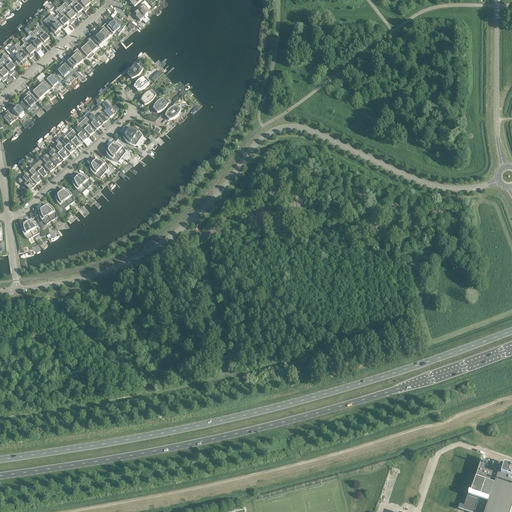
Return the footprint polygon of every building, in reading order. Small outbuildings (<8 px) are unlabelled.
[(69,0),(72,3),(68,7),(76,16),(78,19),(81,16),(79,13),(83,10),(75,1),(74,0),(69,0)] [(76,0),(75,1),(83,10),(85,12),(88,10),(86,7),(90,4),(86,0),(76,0)] [(142,4),(133,11),(137,16),(136,17),(140,22),(143,20),(146,24),(150,20),(147,16),(148,15),(147,15),(148,15),(150,15),(151,15),(151,14),(151,13),(151,12),(150,11),(149,11),(148,12),(147,11),(148,11),(151,8),(145,1),(142,4)] [(65,9),(61,13),(69,22),(71,25),(74,22),(72,20),(76,16),(68,7),(65,3),(62,6),(65,9)] [(58,15),(54,19),(62,28),(64,31),(67,28),(65,26),(69,22),(61,13),(57,8),(57,9),(57,10),(55,12),(58,15)] [(58,32),(62,28),(54,19),(51,15),(48,18),(51,21),(47,25),(57,37),(60,34),(58,32)] [(110,25),(108,22),(105,25),(113,35),(115,33),(118,35),(125,26),(115,19),(114,21),(110,25)] [(113,35),(105,25),(102,28),(104,30),(100,34),(106,41),(113,35)] [(36,29),(32,33),(34,36),(42,45),(44,48),(47,45),(45,42),(49,39),(38,26),(35,29),(36,29)] [(29,36),(25,39),(27,42),(35,51),(37,54),(40,51),(38,49),(42,45),(34,36),(32,33),(31,32),(28,35),(29,36)] [(108,43),(106,41),(100,34),(96,37),(94,35),(91,37),(99,47),(102,45),(103,46),(105,46),(108,43)] [(100,48),(99,47),(91,37),(88,40),(90,42),(86,46),(92,53),(98,48),(99,49),(100,48)] [(20,48),(28,57),(30,60),(33,57),(31,55),(35,51),(27,42),(25,39),(24,38),(21,41),(24,44),(20,48)] [(14,47),(10,51),(23,66),(26,63),(24,61),(28,57),(20,48),(16,43),(16,44),(16,45),(14,47)] [(94,55),(92,53),(86,46),(82,49),(80,47),(77,50),(85,59),(88,57),(89,58),(91,58),(94,55)] [(85,59),(77,50),(74,52),(76,55),(72,58),(78,65),(85,59)] [(5,61),(0,65),(8,74),(10,77),(13,74),(11,71),(15,68),(10,62),(8,59),(6,57),(4,55),(2,57),(5,61)] [(78,65),(72,58),(68,62),(66,59),(63,62),(71,72),(78,65)] [(71,72),(63,62),(60,65),(62,67),(58,71),(64,78),(71,72)] [(0,78),(1,80),(3,83),(6,80),(4,78),(8,74),(0,65),(0,64),(0,78)] [(128,74),(128,75),(132,79),(134,79),(135,78),(137,77),(138,76),(139,75),(140,74),(141,72),(142,71),(143,70),(143,69),(139,65),(137,65),(136,66),(134,67),(133,68),(132,69),(130,70),(129,71),(129,73),(128,74)] [(160,71),(152,80),(154,83),(163,74),(160,71)] [(56,72),(52,76),(48,80),(46,77),(43,80),(51,90),(61,81),(57,76),(59,75),(56,72)] [(136,84),(135,86),(134,88),(138,92),(139,92),(140,91),(142,91),(143,90),(144,89),(146,88),(147,86),(148,85),(149,84),(149,82),(145,77),(143,78),(142,79),(140,79),(139,80),(138,82),(137,83),(136,84)] [(51,90),(43,80),(40,83),(42,85),(38,88),(44,96),(51,90)] [(44,96),(38,88),(34,92),(32,90),(29,92),(37,102),(44,96)] [(142,97),(141,99),(141,101),(145,106),(145,105),(147,105),(148,104),(150,103),(151,102),(152,101),(154,100),(154,98),(155,97),(156,95),(152,91),(150,91),(148,92),(147,93),(146,94),(144,95),(143,96),(142,97)] [(37,102),(29,92),(26,95),(28,97),(21,103),(27,111),(37,102)] [(155,105),(154,107),(153,109),(157,113),(158,113),(159,113),(161,112),(162,111),(164,110),(165,109),(166,108),(167,106),(168,105),(169,103),(164,99),(163,99),(161,100),(160,101),(158,102),(157,103),(156,104),(155,105)] [(106,101),(100,106),(98,104),(97,105),(110,118),(110,119),(111,118),(112,117),(113,117),(114,116),(113,114),(116,112),(116,113),(117,112),(111,106),(111,105),(111,104),(111,103),(111,102),(110,102),(110,101),(109,101),(109,100),(108,100),(107,100),(106,100),(105,100),(106,101)] [(110,118),(97,105),(96,106),(98,107),(92,113),(103,125),(104,124),(105,123),(106,123),(107,122),(106,120),(109,118),(110,119),(110,118)] [(12,107),(9,110),(17,120),(24,113),(18,106),(14,110),(12,107)] [(168,112),(167,113),(166,115),(165,116),(169,121),(171,120),(173,119),(175,118),(176,117),(178,116),(179,114),(180,112),(181,111),(177,106),(175,107),(173,107),(172,108),(170,109),(169,110),(168,111),(168,112)] [(17,120),(9,110),(5,113),(7,115),(3,119),(10,126),(17,120)] [(90,112),(91,113),(86,119),(97,131),(98,130),(99,129),(100,129),(101,128),(99,126),(102,124),(103,125),(92,113),(91,111),(90,112)] [(83,118),(85,120),(79,125),(90,137),(91,136),(92,136),(93,135),(94,134),(93,132),(96,130),(97,131),(86,119),(84,117),(83,118)] [(77,124),(78,126),(72,131),(83,143),(84,142),(85,142),(87,141),(87,140),(86,139),(89,136),(90,137),(79,125),(77,123),(77,124)] [(131,128),(129,131),(127,133),(139,142),(143,137),(142,136),(142,135),(141,133),(139,132),(138,131),(137,130),(135,129),(134,129),(131,128)] [(70,130),(71,132),(66,137),(77,149),(78,148),(79,148),(80,147),(81,146),(79,145),(82,142),(83,143),(72,131),(71,129),(70,130)] [(139,142),(127,133),(125,136),(123,139),(125,141),(127,142),(128,144),(129,144),(131,145),(132,146),(134,146),(136,147),(139,142)] [(63,136),(65,138),(59,143),(70,155),(71,154),(72,154),(73,153),(74,152),(73,151),(76,148),(77,149),(66,137),(64,135),(63,136)] [(57,142),(58,144),(52,149),(63,161),(64,161),(64,160),(65,160),(66,159),(67,158),(66,157),(69,154),(70,155),(59,143),(57,141),(57,142)] [(112,146),(110,149),(122,158),(125,160),(128,155),(127,151),(125,152),(125,151),(124,150),(123,149),(122,147),(120,146),(119,145),(118,145),(116,144),(114,143),(112,146)] [(50,148),(51,150),(46,155),(57,167),(59,166),(60,165),(61,164),(60,163),(62,160),(63,161),(52,149),(51,147),(50,148)] [(109,151),(106,154),(107,155),(108,156),(109,158),(110,159),(112,160),(113,161),(115,161),(116,162),(118,162),(121,164),(125,160),(122,158),(110,149),(109,151)] [(43,154),(45,156),(39,161),(50,173),(51,173),(52,172),(53,171),(54,171),(54,170),(53,169),(56,166),(57,167),(46,155),(44,153),(43,154)] [(98,159),(96,162),(94,164),(105,174),(109,169),(108,167),(107,166),(106,165),(105,163),(104,162),(103,161),(101,160),(98,159)] [(37,160),(38,162),(32,167),(43,179),(44,179),(45,178),(46,177),(47,176),(46,175),(49,172),(50,173),(39,161),(37,160)] [(105,174),(94,164),(89,168),(91,171),(92,173),(93,174),(94,175),(96,176),(97,177),(99,178),(100,178),(105,174)] [(30,166),(31,168),(26,173),(37,185),(38,185),(39,184),(40,183),(41,182),(40,181),(42,178),(43,179),(32,167),(31,166),(30,166)] [(23,172),(25,174),(19,179),(19,180),(19,181),(19,182),(19,183),(20,184),(21,184),(21,185),(22,185),(23,185),(24,185),(27,189),(29,191),(30,191),(31,191),(32,190),(33,190),(33,189),(34,188),(33,187),(36,184),(37,185),(26,173),(24,172),(23,172)] [(82,175),(79,177),(77,179),(87,190),(92,186),(91,184),(90,183),(90,181),(89,180),(87,178),(86,177),(85,176),(82,175)] [(87,190),(77,179),(72,183),(74,186),(75,188),(76,189),(77,190),(78,192),(79,192),(81,193),(83,194),(87,190)] [(66,190),(63,192),(60,194),(69,206),(74,202),(74,200),(73,199),(73,197),(72,196),(71,195),(70,193),(68,192),(66,190)] [(69,206),(60,194),(55,198),(57,201),(57,203),(58,204),(59,206),(60,207),(62,208),(63,209),(65,210),(69,206)] [(49,206),(46,208),(44,209),(52,222),(57,218),(57,216),(56,215),(56,213),(55,212),(54,210),(53,209),(52,208),(49,206)] [(52,222),(44,209),(38,213),(39,216),(40,218),(41,219),(42,221),(43,222),(44,223),(45,224),(47,225),(52,222)] [(32,221),(29,223),(27,224),(34,237),(39,234),(39,232),(39,231),(38,229),(38,228),(37,226),(36,225),(35,223),(32,221)] [(34,237),(27,224),(21,227),(22,231),(22,232),(23,234),(24,235),(25,237),(26,238),(27,239),(28,240),(29,240),(34,237)] [(459,505),(458,509),(465,511),(509,511),(511,506),(511,469),(483,460),(471,493),(468,492),(464,506),(459,505)]
